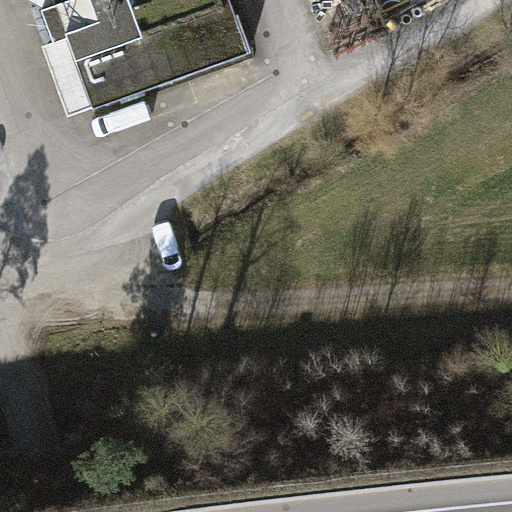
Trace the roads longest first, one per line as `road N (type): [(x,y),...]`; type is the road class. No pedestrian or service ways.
road 1 (track): [(492,0),(0,293)]
road 2 (track): [(0,295),(240,306),(511,298)]
road 3 (residential): [(0,18),(82,248)]
road 4 (track): [(53,511),(0,310)]
